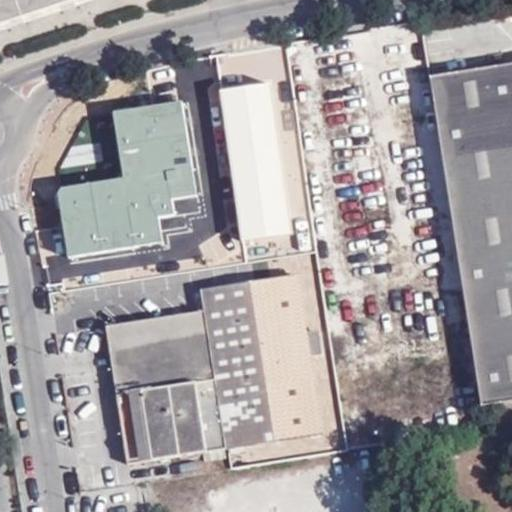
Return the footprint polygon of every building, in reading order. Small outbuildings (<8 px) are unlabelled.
[(0,0),(0,32),(31,21),(24,0),(0,0)] [(24,0),(31,21),(97,0),(24,0)] [(511,64),(489,69),(511,214),(511,64)] [(511,402),(511,214),(489,69),(432,77),(483,406),(511,402)] [(222,92),(244,242),(293,235),(272,85),(222,92)] [(204,290),(207,312),(229,450),(324,435),(300,275),(204,290)] [(229,450),(207,312),(108,327),(129,465),(229,450)]
